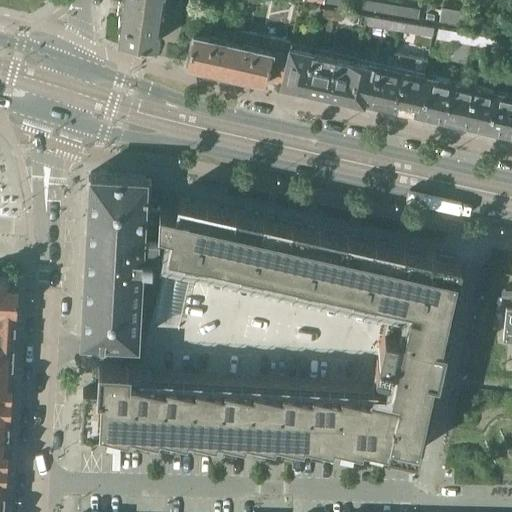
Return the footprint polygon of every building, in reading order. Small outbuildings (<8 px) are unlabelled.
[(126,3),(126,6),(158,10),(159,0),(122,0),(122,2),(126,3)] [(368,0),(323,0),(323,1),(375,10),(418,18),(419,8),(376,1),(368,0)] [(117,38),(137,41),(140,25),(156,27),(158,10),(126,6),(125,12),(121,11),(121,14),(119,14),(118,22),(120,22),(118,33),(118,37),(117,38)] [(343,11),(323,8),(322,16),(342,19),(343,11)] [(364,23),(373,25),(375,17),(365,15),(364,23)] [(373,25),(382,26),(384,18),(375,17),(373,25)] [(382,26),(417,32),(418,24),(384,18),(382,26)] [(511,24),(504,23),(503,31),(502,32),(511,34),(511,24)] [(417,32),(425,33),(427,26),(418,24),(417,32)] [(140,25),(137,41),(139,41),(139,42),(143,43),(143,42),(156,43),(156,42),(158,27),(156,27),(140,25)] [(427,26),(425,33),(432,35),(434,27),(427,26)] [(436,37),(445,39),(447,29),(438,28),(436,37)] [(445,39),(454,40),(456,31),(447,29),(445,39)] [(454,40),(456,41),(463,42),(464,32),(456,31),(454,40)] [(265,80),(265,77),(272,50),(193,32),(185,62),(265,80)] [(463,42),(470,43),(472,43),(474,34),(464,32),(463,42)] [(482,35),(474,34),(472,43),(480,45),(482,35)] [(491,37),(482,35),(480,45),(490,46),(491,37)] [(500,38),(491,37),(490,46),(499,48),(500,38)] [(509,40),(500,38),(499,48),(507,49),(509,40)] [(470,43),(463,42),(456,41),(451,59),(465,62),(470,43)] [(337,96),(349,99),(357,60),(289,45),(287,53),(281,81),(281,82),(283,82),(284,85),(292,86),(294,84),(336,94),(337,96)] [(265,77),(281,81),(287,53),(272,50),(265,77)] [(403,111),(418,114),(427,75),(357,60),(349,99),(359,101),(361,100),(402,109),(403,111)] [(475,127),(485,129),(494,90),(427,75),(418,114),(430,117),(433,115),(473,124),(475,127)] [(511,94),(494,90),(485,129),(496,132),(499,130),(511,132),(511,94)] [(144,206),(144,204),(149,204),(150,179),(145,179),(145,175),(109,173),(106,169),(101,169),(97,173),(90,172),(90,176),(89,188),(81,338),(82,338),(91,338),(106,339),(121,340),(136,341),(141,261),(151,262),(152,253),(157,253),(159,205),(157,204),(157,206),(144,206)] [(159,205),(157,253),(157,256),(388,307),(371,383),(128,370),(128,365),(98,363),(97,390),(82,389),(80,435),(344,450),(387,452),(388,446),(417,452),(423,424),(428,426),(441,370),(437,369),(443,343),(447,344),(459,288),(454,287),(460,259),(178,196),(175,208),(159,204),(159,205)] [(0,328),(14,329),(17,278),(18,267),(16,264),(0,262),(0,328)] [(164,270),(154,314),(180,320),(184,300),(172,297),(176,279),(187,281),(188,275),(164,270)] [(502,339),(511,340),(511,307),(506,307),(502,339)] [(0,358),(12,359),(14,329),(0,328),(0,358)] [(0,394),(10,395),(12,359),(0,358),(0,394)] [(0,416),(9,417),(10,395),(0,394),(0,416)] [(0,440),(8,441),(9,417),(0,416),(0,440)]
